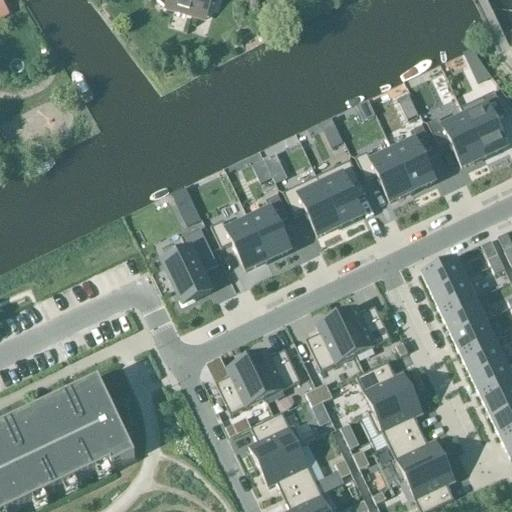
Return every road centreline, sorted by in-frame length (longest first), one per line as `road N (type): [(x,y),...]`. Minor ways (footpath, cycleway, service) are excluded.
road 1 (residential): [(250,511),(180,365),(385,267)]
road 2 (residential): [(385,267),(487,479)]
road 3 (residential): [(385,267),(511,207)]
